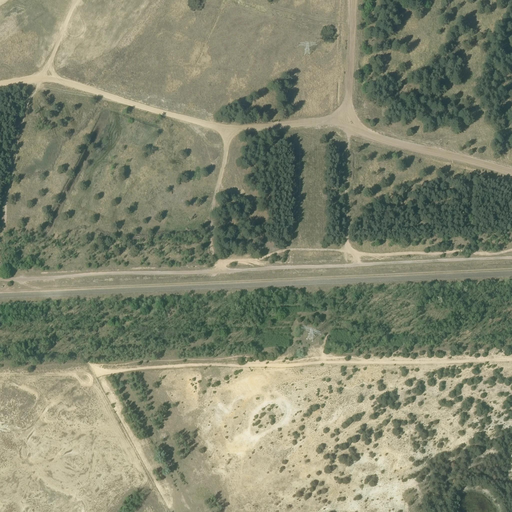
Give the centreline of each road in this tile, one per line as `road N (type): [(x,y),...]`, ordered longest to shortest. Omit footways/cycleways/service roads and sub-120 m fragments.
road 1 (track): [(0,279),(511,257)]
road 2 (track): [(103,372),(511,360)]
road 3 (track): [(41,79),(228,133),(209,233),(219,271)]
road 4 (track): [(354,0),(348,123),(383,141),(511,173)]
road 5 (track): [(228,133),(348,123),(347,244),(355,264)]
